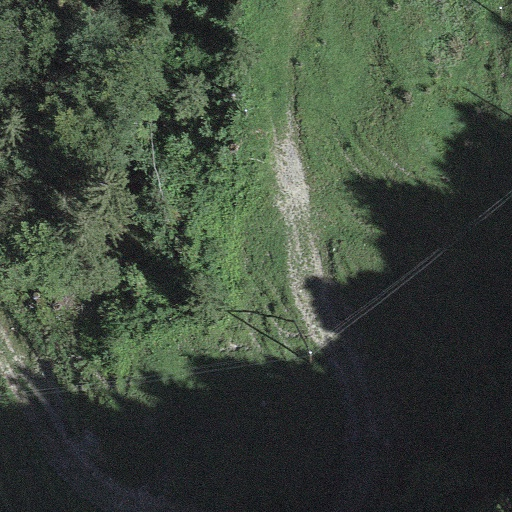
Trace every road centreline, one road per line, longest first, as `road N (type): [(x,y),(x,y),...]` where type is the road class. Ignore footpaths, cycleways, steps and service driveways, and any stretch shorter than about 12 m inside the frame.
road 1 (track): [(341,511),(363,471),(360,411),(344,345),(305,264),(278,108),(278,27),(287,0)]
road 2 (track): [(0,341),(71,457),(107,490),(164,511)]
